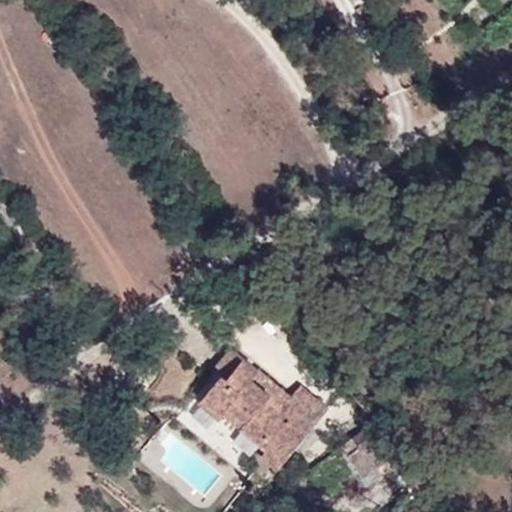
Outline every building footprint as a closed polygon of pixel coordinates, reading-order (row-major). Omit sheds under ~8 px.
[(313,425),(286,404),(253,377),(259,370),(230,346),(214,365),(222,372),(202,396),(223,413),(225,412),(231,405),(250,421),(244,427),(267,447),(284,461),(313,425)] [(253,377),(286,404),(293,396),(260,368),(259,370),(253,377)] [(231,405),(225,412),(244,427),(250,421),(231,405)] [(385,438),(376,426),(356,441),(364,452),(368,449),(381,440),(385,438)] [(395,458),(381,440),(368,449),(382,468),(395,458)] [(280,467),(284,461),(267,447),(262,452),(280,467)]
